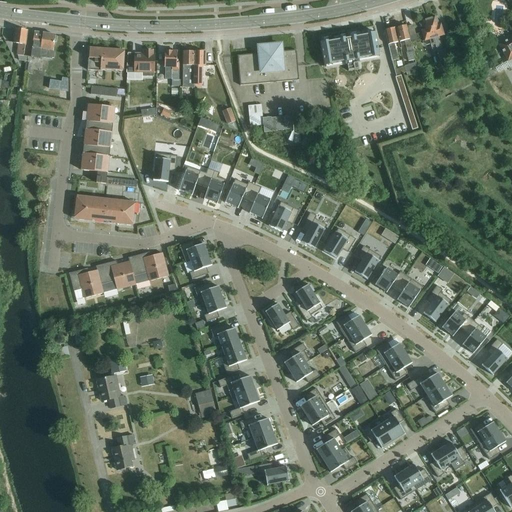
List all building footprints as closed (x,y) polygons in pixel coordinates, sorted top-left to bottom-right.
[(428,19),(441,62),(451,59),(448,49),(443,51),(441,46),(442,46),(439,37),(444,35),(440,24),(437,25),(437,23),(438,23),(436,17),(428,19)] [(436,63),(441,62),(428,19),(421,21),(422,27),(424,27),(424,29),(421,30),(425,41),(422,42),(423,44),(427,46),(431,45),(436,63)] [(408,63),(415,61),(410,43),(409,37),(406,25),(396,28),(400,42),(404,41),(407,54),(406,54),(408,63)] [(385,30),(389,48),(391,57),(392,61),(398,60),(394,43),(398,43),(394,28),(385,30)] [(27,31),(16,30),(14,43),(18,44),(17,55),(18,55),(19,60),(26,61),(27,56),(24,56),(27,31)] [(32,52),(31,57),(40,59),(40,57),(47,59),(52,59),(52,57),(54,57),(55,52),(53,51),(55,35),(34,32),(32,52)] [(334,40),(320,43),(324,66),(338,64),(352,61),(366,59),(380,56),(376,33),(361,35),(348,38),(334,40)] [(417,35),(409,37),(410,43),(418,41),(417,35)] [(511,37),(499,45),(508,61),(511,59),(511,37)] [(237,56),(240,86),(299,80),(296,50),(281,52),(280,44),(259,46),(259,54),(237,56)] [(88,71),(101,71),(101,70),(123,71),(125,51),(90,48),(89,56),(88,71)] [(135,56),(128,56),(127,73),(143,73),(143,77),(153,77),(153,73),(154,73),(154,55),(153,55),(153,51),(144,51),(144,55),(135,54),(135,56)] [(165,51),(164,68),(165,68),(165,79),(172,79),(172,87),(181,87),(181,80),(179,80),(179,62),(177,62),(177,52),(165,51)] [(194,52),(183,52),(183,78),(183,87),(194,88),(194,85),(194,78),(194,66),(194,52)] [(194,66),(194,78),(194,85),(203,85),(203,66),(205,66),(205,52),(194,52),(194,66)] [(415,63),(405,66),(405,67),(406,73),(411,71),(417,69),(416,69),(415,63)] [(405,67),(395,70),(396,76),(406,73),(405,67)] [(418,128),(401,76),(395,77),(412,130),(418,128)] [(62,78),(59,91),(68,92),(68,79),(62,78)] [(101,96),(101,88),(91,87),(91,95),(101,96)] [(418,101),(415,102),(421,118),(424,117),(423,112),(427,111),(425,104),(420,106),(418,101)] [(106,184),(107,178),(103,178),(111,107),(88,105),(87,117),(85,116),(85,122),(87,122),(85,133),(84,133),(83,142),(84,143),(83,154),(81,153),(81,159),(82,159),(81,170),(98,172),(96,183),(106,184)] [(271,118),(263,118),(261,105),(248,106),(250,127),(263,125),(264,133),(272,132),(272,131),(293,129),(292,116),(271,118)] [(236,121),(231,108),(223,111),(228,125),(236,121)] [(164,109),(161,115),(169,119),(172,112),(164,109)] [(201,119),(198,126),(202,127),(206,129),(209,122),(207,121),(201,119)] [(153,180),(153,181),(162,182),(167,182),(168,183),(168,182),(168,176),(169,171),(175,172),(176,165),(177,162),(177,157),(169,156),(157,154),(156,159),(155,165),(154,177),(154,180),(153,180)] [(257,167),(254,172),(259,174),(263,164),(262,164),(259,162),(257,167)] [(179,191),(180,191),(188,194),(191,195),(192,195),(192,196),(192,195),(193,193),(194,191),(196,186),(196,184),(197,184),(202,186),(208,169),(207,172),(206,173),(204,173),(198,171),(187,167),(183,178),(179,191)] [(208,169),(202,186),(208,188),(206,195),(204,199),(204,200),(205,200),(205,199),(211,202),(217,204),(221,193),(225,182),(226,180),(225,180),(219,178),(218,178),(218,177),(219,174),(220,173),(219,173),(208,169)] [(137,181),(120,180),(119,186),(136,188),(137,181)] [(232,188),(225,203),(226,203),(237,208),(238,209),(241,201),(242,200),(243,200),(248,202),(255,185),(249,182),(248,182),(248,184),(247,185),(246,184),(236,180),(235,180),(232,188)] [(302,182),(298,190),(303,192),(307,185),(302,182)] [(255,185),(248,202),(253,205),(252,207),(249,214),(250,214),(256,216),(261,218),(262,219),(264,216),(265,213),(266,211),(269,203),(271,200),(270,200),(262,197),(258,195),(259,194),(261,190),(261,188),(260,187),(255,185)] [(264,186),(262,191),(272,195),(274,191),(264,186)] [(135,203),(77,196),(74,219),(92,221),(92,220),(112,222),(111,223),(133,226),(135,203)] [(269,226),(276,230),(282,233),(283,232),(282,232),(285,226),(287,222),(293,225),(295,220),(298,214),(299,211),(298,210),(281,202),(281,203),(279,205),(279,207),(279,206),(278,206),(278,207),(274,216),(269,226)] [(304,225),(301,229),(307,232),(307,233),(302,242),(301,242),(308,246),(315,249),(314,249),(320,239),(324,231),(324,230),(325,230),(325,229),(325,228),(327,226),(327,225),(326,225),(317,220),(315,219),(316,216),(312,214),(310,213),(308,217),(304,225)] [(365,220),(362,225),(368,228),(371,223),(365,220)] [(324,251),(327,254),(332,257),(337,259),(342,249),(347,253),(348,253),(348,252),(350,250),(356,240),(344,232),(338,229),(338,230),(337,231),(336,233),(335,233),(336,233),(332,239),(327,247),(325,251),(324,251)] [(394,234),(389,241),(394,244),(399,237),(394,234)] [(185,244),(180,246),(182,254),(186,263),(190,261),(207,255),(204,245),(204,244),(195,247),(192,241),(185,244)] [(379,261),(381,257),(364,246),(357,258),(362,261),(355,272),(367,280),(379,261)] [(150,257),(149,253),(128,258),(129,262),(130,262),(135,284),(136,284),(149,281),(149,282),(156,280),(168,277),(162,253),(150,257)] [(186,263),(184,263),(188,274),(190,273),(191,276),(192,280),(200,277),(208,274),(209,274),(207,271),(206,268),(212,266),(212,265),(211,265),(208,255),(207,255),(190,261),(186,263)] [(176,258),(171,260),(173,267),(179,265),(176,258)] [(130,262),(129,262),(118,265),(116,261),(96,267),(97,271),(103,293),(117,289),(117,290),(136,285),(136,284),(135,284),(130,262)] [(437,264),(433,270),(438,273),(442,267),(437,264)] [(446,266),(440,274),(449,281),(454,273),(446,266)] [(103,293),(97,271),(96,271),(89,273),(87,269),(69,274),(76,301),(77,301),(76,300),(77,300),(84,298),(84,299),(96,296),(104,294),(103,293)] [(387,269),(375,285),(382,290),(382,289),(384,291),(387,293),(391,287),(396,290),(406,276),(400,272),(397,276),(387,269)] [(406,276),(396,290),(402,294),(397,300),(400,302),(402,303),(408,308),(420,291),(423,287),(412,280),(406,276)] [(222,298),(218,287),(219,287),(218,287),(213,289),(211,283),(194,289),(197,295),(201,294),(205,304),(222,298)] [(314,294),(312,293),(314,291),(313,289),(311,285),(309,287),(308,286),(309,286),(308,285),(302,289),(295,293),(296,294),(296,293),(301,301),(302,303),(297,306),(301,314),(307,322),(313,318),(311,315),(316,312),(322,308),(320,304),(320,303),(319,304),(314,294)] [(424,313),(423,314),(430,319),(435,323),(436,322),(435,322),(436,321),(443,312),(448,305),(448,306),(449,305),(448,305),(451,301),(441,293),(443,290),(437,286),(429,296),(426,301),(428,303),(431,305),(428,309),(424,313)] [(472,286),(468,291),(484,302),(488,297),(472,286)] [(128,300),(129,306),(137,303),(136,298),(128,300)] [(217,312),(226,308),(222,298),(205,304),(206,308),(209,314),(204,316),(207,322),(219,318),(217,312)] [(193,300),(187,303),(189,309),(196,307),(193,300)] [(345,301),(338,303),(340,310),(347,308),(345,301)] [(278,304),(265,312),(265,313),(266,313),(277,330),(277,331),(289,324),(293,330),(299,326),(290,312),(285,316),(284,314),(282,312),(278,305),(278,304)] [(99,307),(100,313),(108,311),(106,305),(99,307)] [(483,308),(480,320),(487,322),(491,310),(483,308)] [(442,328),(443,328),(447,332),(452,336),(452,337),(453,337),(456,332),(460,328),(462,330),(464,331),(465,332),(474,321),(469,317),(464,314),(462,316),(461,317),(455,313),(456,312),(455,312),(452,315),(452,316),(449,320),(442,328)] [(503,313),(498,320),(503,324),(508,317),(506,315),(503,313)] [(365,326),(359,317),(360,316),(359,316),(356,318),(351,321),(349,318),(348,316),(343,318),(336,323),(346,338),(365,326)] [(203,321),(195,324),(197,331),(205,328),(203,321)] [(466,341),(462,345),(463,345),(468,349),(473,353),(473,354),(487,338),(486,337),(486,338),(480,333),(483,329),(479,326),(474,321),(465,332),(468,334),(470,336),(466,341)] [(238,340),(235,329),(226,332),(223,326),(211,331),(213,337),(218,336),(221,346),(238,340)] [(328,330),(326,326),(319,330),(321,334),(328,330)] [(363,341),(372,335),(371,335),(366,326),(365,326),(346,338),(355,353),(360,351),(367,346),(363,341)] [(482,365),(481,366),(488,372),(493,376),(493,375),(500,368),(507,360),(508,359),(507,359),(501,354),(497,350),(498,349),(500,347),(503,344),(497,339),(491,346),(486,351),(486,352),(489,354),(491,356),(486,362),(482,365)] [(242,350),(239,341),(238,340),(221,346),(222,349),(225,356),(242,350)] [(161,341),(153,342),(154,351),(163,349),(161,341)] [(310,361),(304,352),(307,350),(303,344),(289,353),(292,358),(284,363),(284,364),(285,364),(291,373),(306,363),(310,361)] [(405,354),(400,345),(400,344),(396,346),(391,349),(388,344),(384,346),(376,351),(386,366),(405,354)] [(60,347),(62,358),(72,356),(70,346),(60,347)] [(237,364),(247,361),(247,360),(246,360),(244,354),(242,350),(225,356),(221,358),(224,368),(227,375),(240,370),(237,364)] [(328,350),(322,353),(326,359),(332,355),(328,350)] [(403,369),(412,363),(411,363),(407,356),(405,354),(386,366),(396,381),(401,378),(407,374),(403,369)] [(123,360),(110,362),(112,374),(126,371),(123,360)] [(320,376),(316,370),(312,372),(306,363),(291,373),(296,382),(296,383),(305,378),(308,383),(320,376)] [(344,366),(339,369),(343,375),(348,371),(345,366),(344,366)] [(444,385),(438,374),(438,373),(424,382),(423,382),(422,379),(420,377),(414,380),(407,385),(410,390),(411,391),(413,390),(420,385),(427,396),(444,385)] [(143,386),(156,384),(154,374),(142,376),(143,386)] [(255,389),(250,377),(251,377),(250,376),(233,383),(231,377),(228,378),(218,381),(221,388),(227,386),(231,398),(236,396),(255,389)] [(112,377),(98,380),(102,402),(109,400),(111,409),(127,405),(125,396),(117,398),(112,377)] [(350,387),(351,387),(356,384),(352,378),(347,381),(347,382),(350,387)] [(370,385),(363,389),(365,392),(370,400),(377,396),(372,388),(370,385)] [(450,398),(452,396),(451,396),(445,385),(444,385),(427,396),(425,397),(430,405),(436,414),(444,409),(450,405),(448,403),(446,400),(450,398)] [(358,386),(351,390),(355,396),(362,392),(358,386)] [(252,405),(260,402),(259,401),(255,390),(255,389),(236,396),(240,408),(233,411),(229,412),(232,419),(244,414),(242,408),(252,405)] [(326,404),(316,389),(305,396),(308,401),(300,407),(301,407),(306,416),(326,404)] [(210,391),(196,394),(202,418),(217,414),(210,391)] [(336,419),(326,404),(306,416),(307,416),(312,425),(312,426),(321,421),(324,426),(336,419)] [(382,424),(393,441),(399,437),(402,436),(404,434),(404,435),(405,434),(395,419),(400,415),(393,404),(387,408),(393,417),(382,424)] [(355,413),(350,416),(354,422),(359,418),(355,413)] [(425,419),(419,423),(422,428),(428,423),(433,421),(430,416),(425,419)] [(272,432),(268,420),(268,419),(261,422),(254,424),(252,418),(240,423),(242,429),(249,427),(253,439),(272,432)] [(499,433),(493,423),(494,423),(493,423),(488,426),(485,428),(483,425),(481,422),(475,426),(470,430),(479,445),(499,433)] [(393,441),(382,424),(372,431),(371,431),(371,430),(370,428),(369,427),(363,431),(367,437),(370,442),(373,441),(376,439),(379,444),(382,449),(383,448),(382,448),(387,445),(393,441)] [(462,428),(456,432),(460,439),(466,435),(462,428)] [(340,450),(334,440),(338,437),(340,436),(338,433),(336,430),(331,433),(325,437),(327,439),(328,442),(322,446),(316,450),(316,451),(317,450),(317,451),(323,461),(324,461),(341,450),(340,450)] [(356,440),(361,436),(358,431),(352,435),(356,440)] [(269,448),(278,444),(277,444),(272,432),(253,439),(258,451),(247,455),(250,462),(262,457),(260,451),(269,448)] [(497,447),(506,442),(505,442),(504,441),(500,434),(499,433),(479,445),(482,448),(489,460),(494,457),(501,453),(500,452),(497,447)] [(125,469),(129,468),(132,464),(128,446),(135,444),(133,435),(118,439),(120,447),(113,449),(117,471),(120,470),(121,471),(125,470),(125,469)] [(196,443),(198,448),(207,443),(204,439),(196,443)] [(450,443),(441,449),(451,464),(455,472),(465,465),(463,462),(465,461),(468,459),(461,447),(458,449),(456,451),(450,442),(450,443)] [(467,444),(469,451),(475,448),(473,442),(467,444)] [(433,463),(430,465),(435,473),(438,478),(441,476),(444,474),(443,472),(442,471),(441,470),(442,470),(450,464),(451,464),(441,449),(438,451),(432,455),(431,454),(431,455),(433,457),(435,461),(433,463)] [(351,467),(358,464),(358,463),(355,460),(354,457),(348,461),(341,450),(324,461),(331,472),(330,472),(330,473),(341,466),(343,465),(346,471),(351,467)] [(242,455),(233,459),(237,469),(246,466),(242,455)] [(486,460),(478,465),(481,471),(489,465),(486,460)] [(287,473),(286,467),(285,467),(286,468),(280,469),(273,470),(272,464),(258,466),(260,473),(264,472),(265,476),(267,486),(268,486),(268,485),(281,483),(288,481),(288,482),(289,482),(287,473)] [(428,476),(424,470),(419,473),(418,471),(416,468),(415,467),(413,464),(413,465),(404,471),(416,491),(423,486),(431,481),(428,476)] [(227,466),(214,469),(216,479),(229,476),(227,466)] [(416,491),(404,471),(395,477),(394,476),(394,477),(396,480),(399,485),(396,488),(394,489),(401,500),(412,493),(416,491)] [(453,474),(440,479),(443,487),(456,482),(453,474)] [(500,490),(499,491),(506,500),(511,508),(511,507),(511,475),(507,478),(511,484),(506,487),(500,491),(500,490)] [(169,494),(173,489),(167,484),(162,489),(169,494)] [(438,487),(433,490),(438,497),(443,494),(438,487)] [(228,508),(243,505),(240,493),(225,496),(228,508)] [(359,507),(351,511),(372,511),(377,510),(382,506),(374,493),(368,496),(367,494),(361,498),(356,502),(357,504),(359,507)] [(490,494),(475,503),(480,511),(494,511),(492,509),(492,508),(495,507),(498,505),(494,499),(490,494)] [(473,505),(461,511),(480,511),(475,503),(473,505)]
